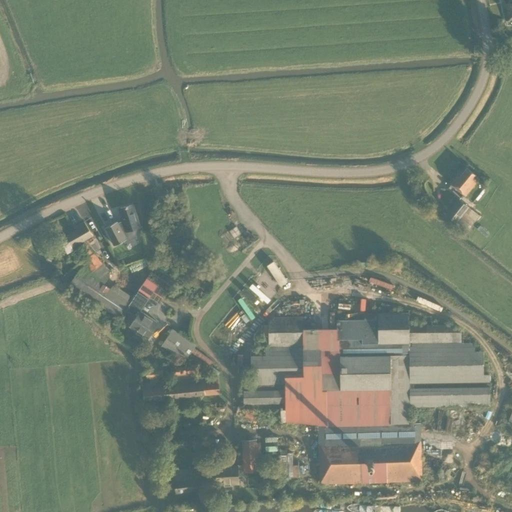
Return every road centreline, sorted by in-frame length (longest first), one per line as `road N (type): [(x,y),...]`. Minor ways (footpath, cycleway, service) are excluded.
road 1 (tertiary): [(226,166),(372,172),(432,149),(464,115),(483,78),(488,47),(480,0)]
road 2 (tertiary): [(0,237),(142,176),(226,166)]
